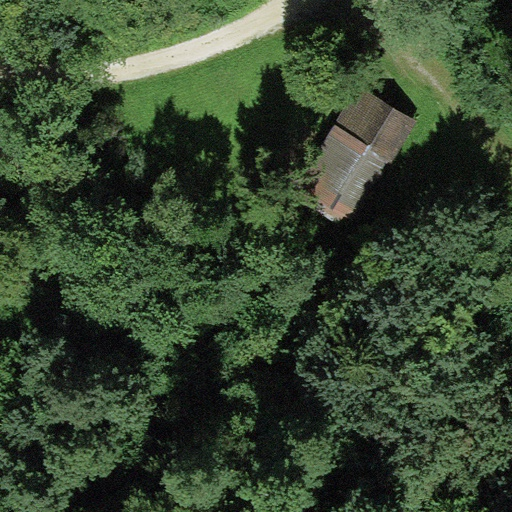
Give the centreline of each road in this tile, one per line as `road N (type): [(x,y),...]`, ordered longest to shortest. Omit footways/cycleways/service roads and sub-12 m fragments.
road 1 (track): [(0,60),(198,58),(298,0)]
road 2 (track): [(511,192),(434,57),(365,0)]
